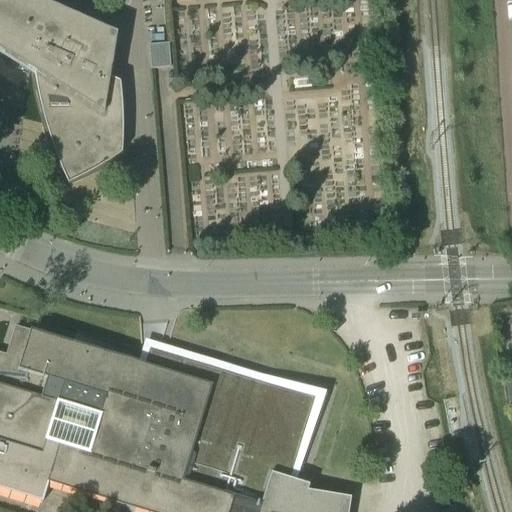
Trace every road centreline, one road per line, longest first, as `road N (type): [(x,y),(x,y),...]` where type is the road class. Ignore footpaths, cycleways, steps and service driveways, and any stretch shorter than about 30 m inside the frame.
road 1 (residential): [(0,236),(136,283),(511,279)]
road 2 (unknown): [(136,283),(139,0)]
road 3 (unknown): [(366,280),(425,511)]
road 4 (residential): [(511,144),(503,0)]
